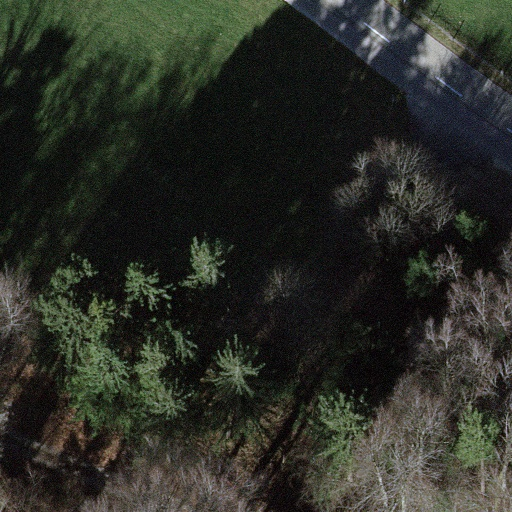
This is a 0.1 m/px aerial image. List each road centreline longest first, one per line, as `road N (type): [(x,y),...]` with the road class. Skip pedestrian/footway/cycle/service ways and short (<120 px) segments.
road 1 (tertiary): [(336,0),(511,129)]
road 2 (track): [(0,429),(187,511)]
